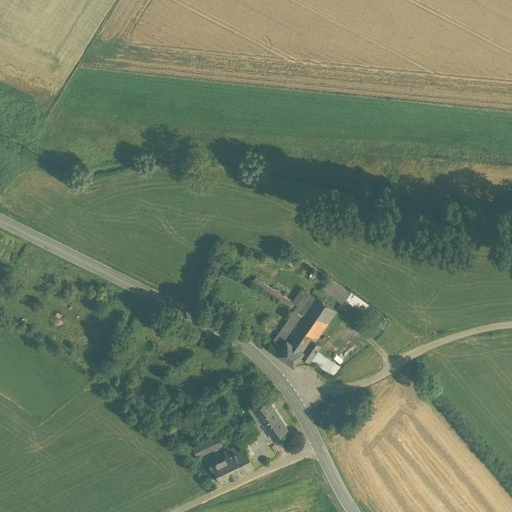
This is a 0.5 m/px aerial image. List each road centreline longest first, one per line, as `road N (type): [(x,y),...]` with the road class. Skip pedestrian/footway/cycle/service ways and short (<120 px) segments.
road 1 (secondary): [(298,399),(235,341),(0,218)]
road 2 (unclassified): [(298,399),(365,384),(426,345),(511,325)]
road 3 (unclassified): [(177,511),(317,444)]
